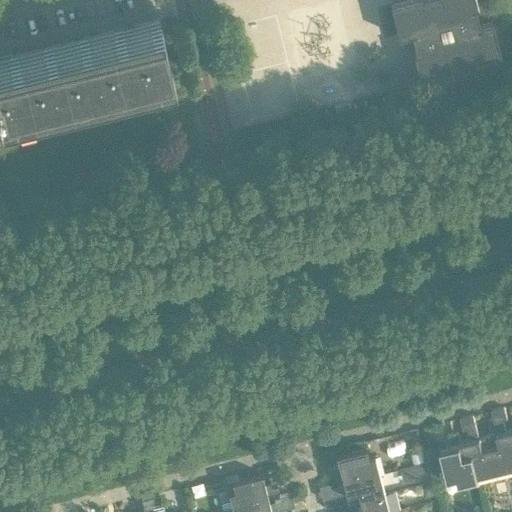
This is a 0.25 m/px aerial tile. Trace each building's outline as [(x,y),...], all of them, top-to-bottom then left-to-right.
[(475,0),(402,0),(389,3),(397,35),(410,32),(415,50),(412,50),(420,83),(452,75),(448,61),(467,57),(468,60),(500,53),(492,21),(479,24),(474,6),(477,5),(475,0)] [(0,106),(169,64),(158,18),(0,57),(0,106)] [(497,431),(488,434),(497,470),(511,466),(511,452),(509,441),(511,440),(511,427),(506,429),(503,418),(507,417),(504,405),(491,409),(497,431)] [(469,438),(460,441),(463,453),(472,451),(478,475),(497,470),(488,434),(479,436),(473,413),(460,417),(463,429),(467,428),(469,438)] [(458,480),(478,475),(472,451),(463,453),(460,441),(457,429),(448,432),(451,443),(440,446),(448,476),(457,474),(458,480)] [(329,476),(340,474),(340,473),(352,470),(354,479),(379,473),(374,454),(368,455),(366,446),(335,454),(338,465),(326,467),(329,476)] [(425,464),(414,467),(417,479),(428,476),(425,464)] [(340,473),(340,474),(342,483),(332,486),(330,482),(318,485),(322,498),(345,492),(347,501),(383,492),(379,473),(354,479),(352,470),(340,473)] [(237,472),(225,475),(227,481),(231,480),(238,478),(237,472)] [(227,491),(232,510),(257,504),(254,494),(266,491),(266,492),(278,489),(275,480),(264,483),(262,472),(238,478),(231,480),(233,489),(227,491)] [(266,491),(254,494),(257,504),(232,510),(232,511),(271,511),(294,505),(291,492),(279,495),(280,499),(269,502),(266,492),(266,491)] [(383,492),(347,501),(349,510),(341,511),(382,511),(388,511),(383,492)] [(164,511),(162,504),(157,505),(154,493),(140,497),(144,511),(164,511)] [(162,504),(164,511),(185,511),(185,510),(175,511),(173,511),(171,501),(162,504)]
